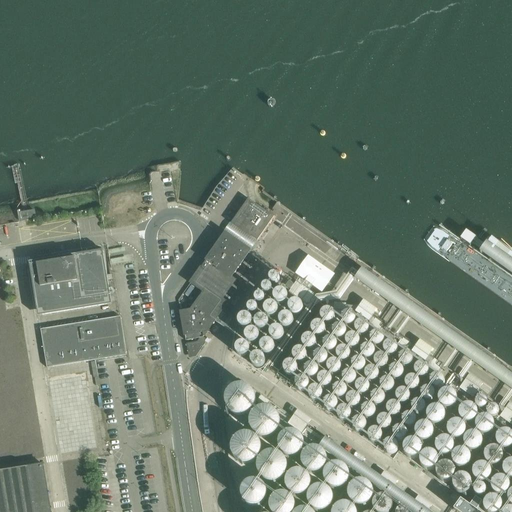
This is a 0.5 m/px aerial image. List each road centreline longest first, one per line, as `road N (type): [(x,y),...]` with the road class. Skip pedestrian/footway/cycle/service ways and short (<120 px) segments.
road 1 (unclassified): [(192,511),(162,303)]
road 2 (unclassified): [(162,303),(197,244),(196,229),(176,214),(155,223),(155,290)]
